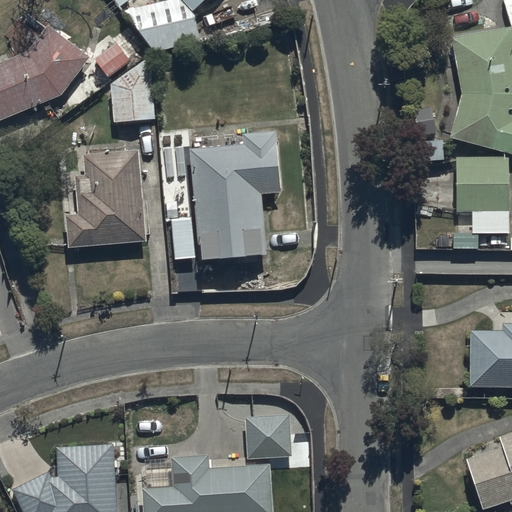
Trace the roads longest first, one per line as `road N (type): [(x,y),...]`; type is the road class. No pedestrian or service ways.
road 1 (residential): [(365,339),(187,342),(103,355),(0,388)]
road 2 (residential): [(338,0),(360,135),(365,339)]
road 3 (residential): [(365,339),(368,511)]
